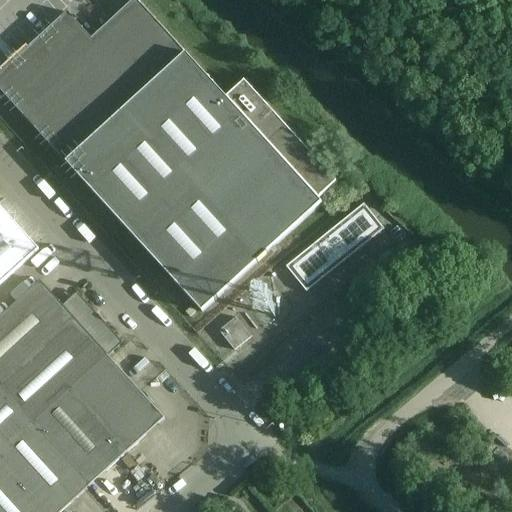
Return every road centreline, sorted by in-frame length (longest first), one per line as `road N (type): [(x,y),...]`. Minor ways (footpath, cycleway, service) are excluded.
road 1 (unclassified): [(172,511),(235,461),(242,447),(232,410),(0,158)]
road 2 (unclassified): [(392,511),(366,481),(370,454),(511,322)]
